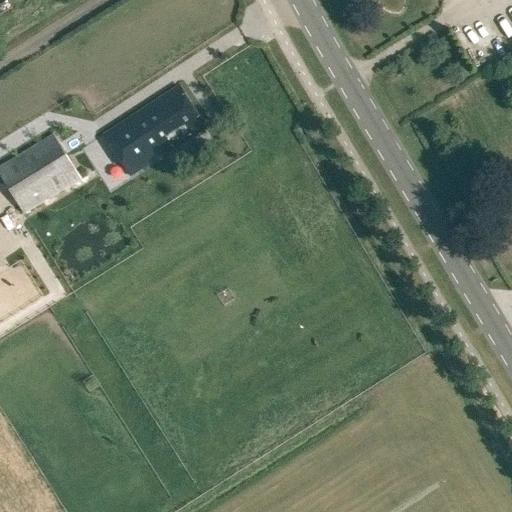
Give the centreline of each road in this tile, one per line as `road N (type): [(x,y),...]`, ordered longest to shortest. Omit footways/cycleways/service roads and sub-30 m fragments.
road 1 (secondary): [(511,359),(368,127),(302,0)]
road 2 (residential): [(103,0),(0,66)]
